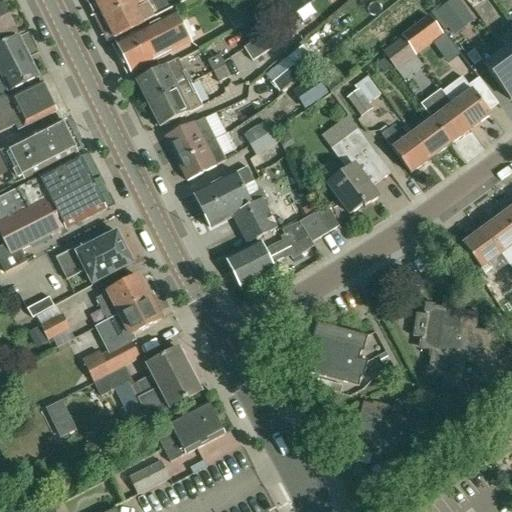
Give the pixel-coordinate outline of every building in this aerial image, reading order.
[(94,0),(115,40),(191,0),(94,0)] [(255,19),(243,0),(236,0),(222,8),(234,31),(255,19)] [(314,0),(281,0),(293,17),(315,2),(314,0)] [(463,0),(456,0),(436,12),(451,36),(476,22),(463,0)] [(0,41),(17,33),(1,3),(0,3),(0,41)] [(170,52),(188,42),(174,13),(116,43),(132,73),(171,53),(170,52)] [(413,54),(414,54),(416,57),(444,36),(429,16),(401,36),(401,37),(413,54)] [(265,36),(244,49),(252,61),(273,48),(265,36)] [(0,72),(29,58),(19,37),(0,46),(0,72)] [(413,54),(401,37),(387,49),(399,65),(413,54)] [(472,52),(465,57),(473,67),(480,62),(472,52)] [(510,101),(511,100),(511,64),(504,53),(485,67),(509,101),(510,101)] [(213,72),(226,66),(220,54),(207,61),(213,72)] [(0,86),(5,84),(10,93),(40,78),(29,58),(0,72),(0,86)] [(302,75),(287,58),(264,76),(279,94),(302,75)] [(385,58),(376,65),(384,75),(393,68),(385,58)] [(148,105),(188,85),(182,73),(184,72),(178,60),(164,67),(165,68),(137,83),(148,105)] [(231,76),(226,66),(213,72),(219,83),(231,76)] [(468,86),(462,77),(442,92),(452,106),(470,131),(490,115),(468,86)] [(315,78),(293,93),(305,110),(327,95),(315,78)] [(10,99),(3,96),(0,97),(0,132),(15,126),(18,131),(56,113),(42,84),(10,99)] [(188,85),(148,105),(160,127),(188,112),(189,114),(202,107),(196,95),(194,96),(188,85)] [(357,91),(348,98),(362,117),(372,110),(368,104),(358,90),(357,91)] [(436,111),(429,116),(450,145),(470,131),(452,106),(439,115),(436,111)] [(426,125),(413,135),(431,159),(450,145),(429,116),(422,121),(426,125)] [(204,119),(194,124),(165,138),(176,160),(205,145),(228,134),(228,133),(215,140),(204,119)] [(26,138),(27,139),(0,153),(16,184),(77,154),(60,121),(26,138)] [(272,133),(266,122),(243,136),(250,148),(272,133)] [(391,128),(388,130),(385,126),(378,132),(410,175),(431,159),(413,135),(412,135),(406,126),(401,129),(408,138),(402,142),(391,128)] [(365,208),(378,199),(356,169),(376,155),(357,130),(331,150),(347,171),(328,186),(350,216),(363,206),(365,208)] [(285,132),(277,137),(282,146),(292,141),(286,132),(285,132)] [(278,143),(272,133),(250,148),(256,156),(278,143)] [(228,134),(205,145),(176,160),(187,181),(226,162),(223,156),(236,149),(228,134)] [(68,232),(67,230),(106,210),(79,157),(40,178),(46,190),(41,193),(35,181),(0,198),(0,233),(6,245),(0,247),(0,265),(5,274),(27,263),(21,251),(60,232),(62,235),(68,232)] [(202,212),(244,191),(242,188),(254,182),(247,168),(193,195),(202,212)] [(244,191),(202,212),(211,229),(233,217),(263,202),(262,200),(265,199),(260,189),(246,196),(244,191)] [(247,244),(277,228),(266,209),(263,202),(233,217),(247,244)] [(326,206),(316,212),(329,233),(339,227),(326,206)] [(511,209),(503,217),(511,229),(511,209)] [(299,222),(308,236),(312,243),(329,233),(316,212),(306,218),(299,222)] [(511,229),(503,217),(483,231),(501,256),(511,247),(511,229)] [(281,231),(283,236),(281,237),(282,240),(264,250),(260,242),(226,260),(234,275),(308,236),(299,222),(281,231)] [(489,265),(501,256),(483,231),(462,246),(484,275),(492,269),(489,265)] [(90,247),(89,243),(57,259),(67,281),(85,272),(92,286),(133,265),(118,233),(90,247)] [(308,236),(234,275),(242,290),(276,273),(271,265),(291,255),(293,260),(302,255),(302,254),(314,246),(312,243),(308,236)] [(422,294),(446,280),(440,270),(416,284),(422,294)] [(109,320),(149,299),(138,277),(95,300),(107,321),(107,322),(109,320)] [(49,297),(26,309),(31,318),(54,307),(49,297)] [(161,321),(149,299),(109,320),(107,322),(107,321),(94,328),(107,353),(101,356),(99,352),(83,361),(95,382),(139,359),(130,341),(131,337),(161,321)] [(478,314),(462,311),(463,303),(445,300),(444,309),(427,306),(425,316),(416,315),(412,337),(421,339),(420,349),(431,351),(427,376),(444,379),(443,387),(459,389),(458,399),(476,402),(478,385),(498,388),(501,370),(495,369),(497,352),(489,351),(492,333),(475,330),(478,314)] [(62,314),(40,326),(49,342),(71,330),(62,314)] [(317,349),(359,360),(361,352),(358,351),(360,345),(365,346),(367,337),(317,323),(313,339),(319,341),(317,349)] [(317,349),(313,365),(311,374),(318,376),(357,387),(359,377),(358,377),(359,372),(364,373),(367,362),(359,360),(317,349)] [(138,383),(135,385),(125,367),(94,383),(101,397),(128,383),(137,399),(149,420),(202,392),(179,350),(147,367),(152,376),(138,383)] [(384,357),(378,360),(381,367),(387,364),(384,357)] [(342,387),(330,384),(328,391),(340,394),(342,387)] [(198,428),(215,418),(207,403),(170,423),(172,428),(156,436),(163,450),(179,442),(188,438),(190,440),(201,434),(198,428)] [(375,457),(387,416),(389,407),(379,404),(377,409),(372,408),(373,406),(363,403),(352,444),(362,446),(360,453),(375,457)] [(387,416),(375,457),(384,459),(382,465),(397,470),(411,419),(401,417),(399,422),(395,421),(395,418),(387,416)] [(224,435),(215,418),(198,428),(201,434),(190,440),(188,438),(179,442),(163,450),(170,463),(224,435)] [(420,422),(411,419),(397,470),(412,474),(414,468),(422,470),(434,429),(425,427),(424,429),(419,427),(420,422)] [(71,423),(56,431),(60,440),(76,432),(71,423)] [(75,460),(82,476),(122,457),(114,442),(75,460)] [(129,478),(137,496),(170,480),(161,461),(129,478)]
